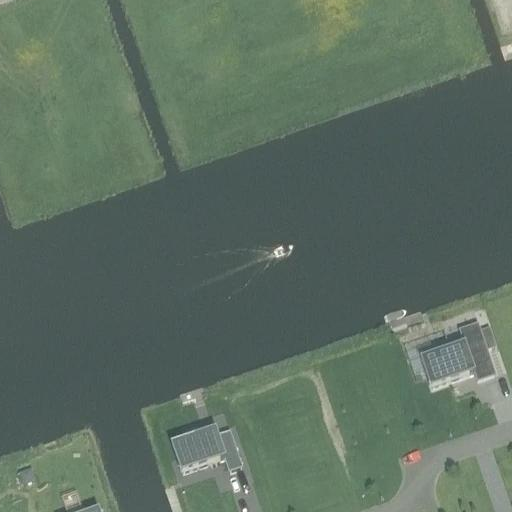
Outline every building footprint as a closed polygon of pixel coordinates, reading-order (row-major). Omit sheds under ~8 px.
[(12,45),(0,48),(0,104),(29,95),(12,45)] [(479,334),(486,354),(496,351),(489,331),(479,334)] [(465,350),(422,364),(432,391),(474,376),(477,384),(494,378),(479,334),(462,340),(465,350)] [(207,439),(167,452),(176,480),(216,466),(217,468),(218,467),(222,479),(235,475),(223,439),(211,443),(209,436),(207,437),(207,439)] [(32,471),(19,476),(23,488),(37,484),(32,471)]
